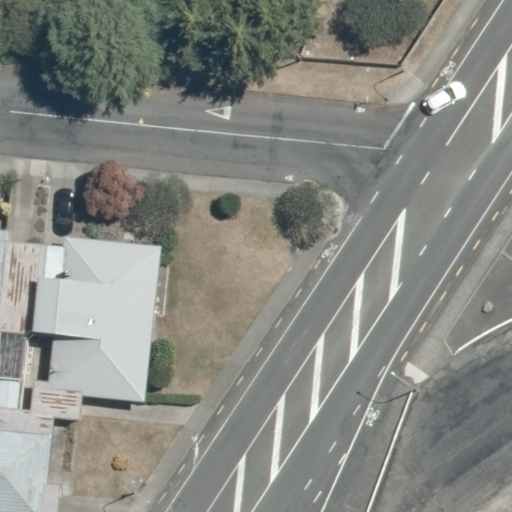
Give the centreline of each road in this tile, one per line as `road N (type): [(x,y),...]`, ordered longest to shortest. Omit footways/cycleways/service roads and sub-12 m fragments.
road 1 (residential): [(459,158),(0,111)]
road 2 (tertiary): [(230,511),(459,158)]
